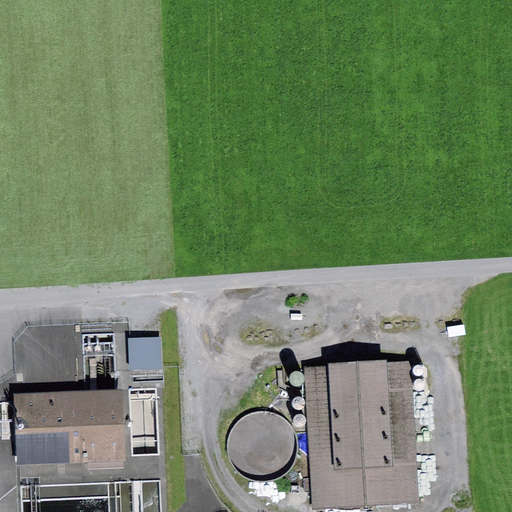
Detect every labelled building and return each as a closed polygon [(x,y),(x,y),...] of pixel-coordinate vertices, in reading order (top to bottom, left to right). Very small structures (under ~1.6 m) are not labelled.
[(161,335),(128,336),(130,368),(162,367),(161,335)] [(417,499),(412,361),(306,365),(312,503),(417,499)] [(301,366),(299,365),(297,365),(294,366),(292,367),(290,369),(290,371),(289,374),(290,376),(292,378),(294,380),(297,381),(299,380),(302,379),(303,377),(305,375),(305,373),(304,370),(303,368),(301,366)] [(85,389),(14,392),(17,462),(125,458),(122,388),(116,388),(85,389)] [(305,399),(304,397),(303,396),(302,394),(300,393),(298,393),(296,394),(294,395),(293,397),(292,399),(292,401),(293,402),(294,404),(296,405),(298,406),(300,406),(302,405),(303,403),(304,401),(305,399)] [(307,415),(306,413),(304,411),(302,410),(300,410),(297,411),(295,412),(294,414),(293,416),(293,418),(294,420),(295,422),(297,423),(299,424),(301,424),(303,423),(305,421),(306,420),(307,417),(307,415)] [(247,415),(237,423),(233,430),(229,441),(230,453),(234,465),(242,473),(257,480),(269,480),(281,476),(290,469),(294,463),(298,452),(298,440),(294,428),(282,416),(270,412),(258,411),(247,415)]
